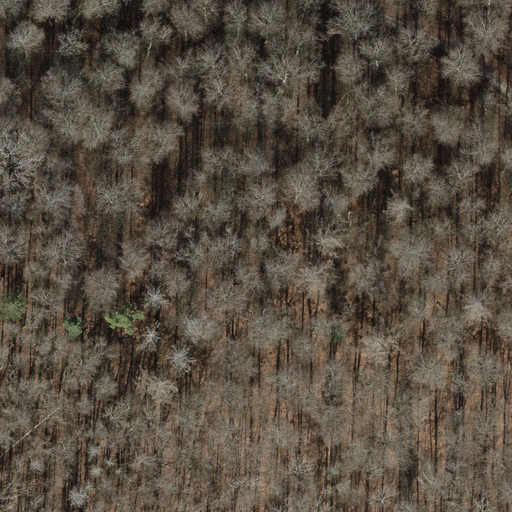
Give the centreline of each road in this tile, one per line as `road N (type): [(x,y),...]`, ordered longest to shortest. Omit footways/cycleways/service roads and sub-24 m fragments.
road 1 (track): [(246,511),(146,396),(0,294)]
road 2 (track): [(511,88),(454,44),(349,0)]
